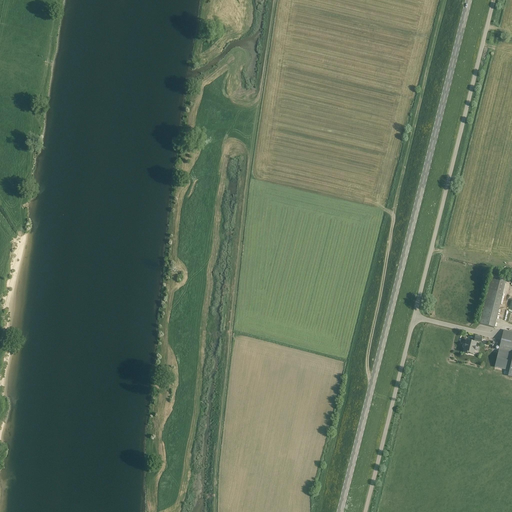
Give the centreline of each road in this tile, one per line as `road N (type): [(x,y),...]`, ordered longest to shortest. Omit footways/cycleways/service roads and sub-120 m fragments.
road 1 (unclassified): [(364,511),(493,0)]
road 2 (secondary): [(339,511),(467,0)]
road 3 (track): [(446,0),(392,219)]
road 4 (track): [(382,209),(392,219),(367,358),(371,383)]
